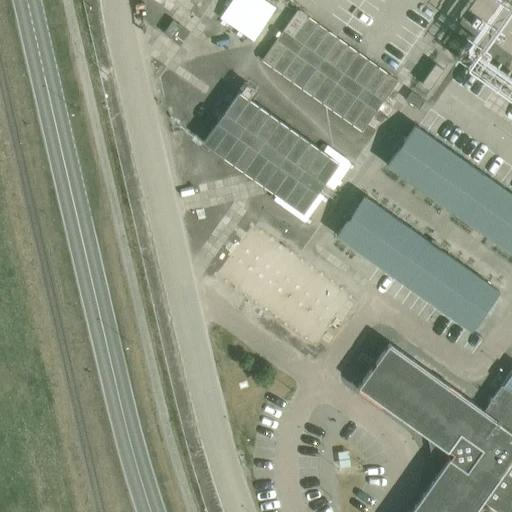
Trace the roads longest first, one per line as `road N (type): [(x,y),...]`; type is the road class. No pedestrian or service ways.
road 1 (unclassified): [(150,511),(27,0)]
road 2 (unknown): [(255,0),(223,52),(382,163)]
road 3 (unknown): [(372,308),(325,246),(382,163)]
road 4 (unknown): [(511,152),(446,106),(413,122),(382,163)]
road 5 (unknown): [(511,268),(382,163)]
